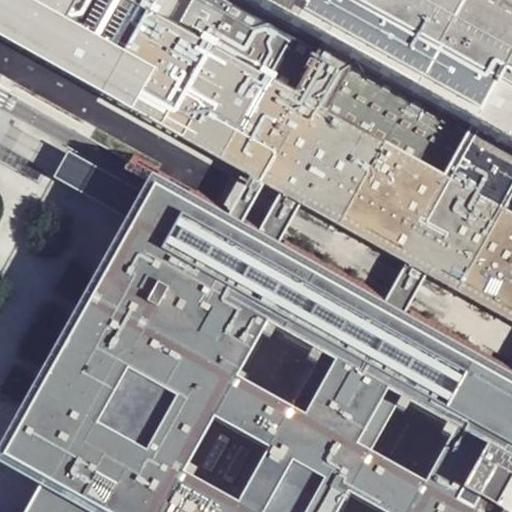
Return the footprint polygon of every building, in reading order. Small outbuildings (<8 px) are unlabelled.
[(511,0),(0,0),(0,26),(511,311),(511,0)] [(0,0),(0,37),(253,179),(234,212),(250,221),(269,187),(285,196),(266,230),(286,241),(306,208),(411,266),(392,300),(413,312),(431,278),(511,322),(511,311),(0,26),(0,0)] [(146,208),(153,195),(69,150),(55,177),(137,223),(146,208)] [(4,462),(45,485),(137,320),(129,315),(158,264),(188,279),(207,242),(227,208),(165,174),(153,195),(146,208),(137,223),(4,462)] [(234,212),(227,208),(207,242),(188,279),(158,264),(129,315),(137,320),(45,485),(29,511),(511,511),(511,366),(413,312),(392,300),(286,241),(266,230),(250,221),(234,212)]
